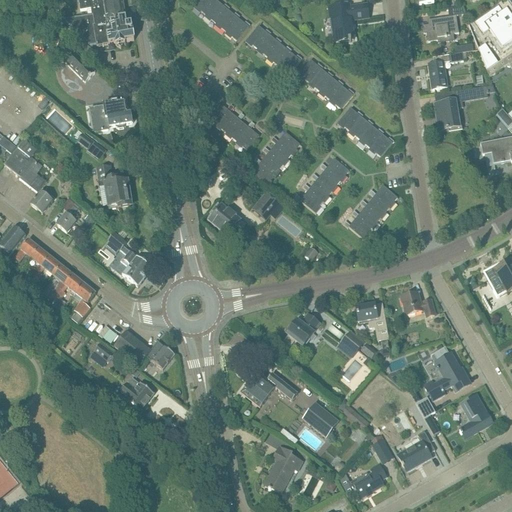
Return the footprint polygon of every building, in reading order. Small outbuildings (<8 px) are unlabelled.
[(78,0),(80,11),(90,10),(92,18),(70,21),(96,47),(115,45),(115,46),(121,50),(125,45),(125,43),(134,41),(135,38),(135,35),(132,32),(131,27),(127,28),(125,22),(126,22),(122,0),(78,0)] [(201,0),(195,8),(205,17),(218,2),(219,1),(218,0),(215,0),(214,0),(201,0)] [(205,17),(216,25),(228,11),(230,9),(227,7),(225,9),(218,2),(205,17)] [(351,21),(368,18),(366,6),(349,9),(349,7),(329,9),(330,18),(333,18),(336,43),(348,41),(349,43),(351,43),(351,41),(353,41),(351,21)] [(511,13),(508,7),(479,26),(495,50),(511,39),(511,13)] [(432,25),(422,27),(424,35),(426,34),(428,43),(438,42),(438,44),(453,42),(452,36),(458,35),(456,17),(464,15),(460,8),(457,8),(448,10),(449,18),(441,19),(431,20),(432,25)] [(226,34),(238,20),(240,18),(237,15),(236,17),(228,11),(216,25),(226,34)] [(473,12),(467,16),(471,23),(477,19),(473,12)] [(238,20),(226,34),(237,43),(250,26),(247,24),(246,26),(238,20)] [(247,42),(257,51),(269,36),(271,35),(268,32),(267,34),(259,27),(247,42)] [(59,35),(55,39),(63,48),(67,44),(59,35)] [(257,51),(268,59),(280,45),(281,43),(279,41),(277,43),(269,36),(257,51)] [(278,68),(290,53),(292,52),(289,49),(287,51),(280,45),(268,59),(278,68)] [(453,48),(454,56),(461,54),(478,52),(475,45),(453,48)] [(290,53),(278,68),(289,76),(302,60),(299,58),(298,60),(290,53)] [(75,54),(65,64),(74,72),(85,84),(95,74),(75,54)] [(454,56),(433,59),(434,65),(443,63),(443,64),(449,63),(450,65),(463,63),(462,54),(454,56)] [(487,71),(497,64),(490,54),(483,59),(487,71)] [(487,71),(490,78),(509,65),(511,69),(511,54),(500,63),(499,63),(497,64),(487,71)] [(299,76),(309,85),(321,70),(323,69),(320,66),(319,68),(311,62),(299,76)] [(431,80),(432,91),(437,90),(437,91),(447,89),(443,63),(428,66),(430,74),(431,74),(432,80),(431,80)] [(309,85),(320,93),(331,79),(332,79),(333,77),(330,75),(329,77),(321,70),(309,85)] [(330,102),(342,88),(343,86),(341,83),(339,85),(332,79),(331,79),(320,93),(330,102)] [(342,88),(330,102),(340,111),(354,94),(351,92),(350,94),(342,88)] [(205,117),(215,125),(227,111),(220,105),(224,100),(221,97),(216,103),(217,103),(205,117)] [(105,111),(98,112),(101,132),(108,131),(109,129),(110,129),(116,128),(116,129),(119,131),(124,130),(126,127),(125,126),(132,125),(133,124),(134,122),(134,118),(131,116),(130,116),(130,115),(129,116),(129,112),(128,112),(126,102),(117,103),(111,104),(104,105),(105,111)] [(436,105),(434,106),(437,119),(438,119),(440,132),(460,129),(458,119),(456,110),(464,109),(462,103),(455,104),(455,102),(436,105)] [(215,125),(226,134),(238,120),(237,119),(230,113),(234,109),(231,106),(227,111),(215,125)] [(339,124),(349,133),(361,118),(362,119),(363,117),(360,115),(359,116),(351,110),(339,124)] [(496,116),(508,129),(511,126),(511,122),(502,111),(496,116)] [(226,134),(236,143),(249,129),(248,128),(240,122),(244,117),(241,115),(237,119),(238,120),(226,134)] [(349,133),(360,141),(372,127),(373,125),(371,123),(369,125),(362,119),(361,118),(349,133)] [(249,129),(236,143),(247,152),(259,138),(251,130),(255,126),(252,123),(248,128),(249,129)] [(370,150),(382,136),(384,134),(381,132),(379,133),(372,127),(360,141),(370,150)] [(271,142),(276,146),(290,158),(300,146),(285,134),(278,143),(273,139),(271,142)] [(382,136),(370,150),(381,159),(394,143),(391,140),(390,142),(382,136)] [(502,164),(511,162),(511,163),(511,164),(511,138),(480,145),(483,157),(492,155),(494,166),(494,165),(500,164),(500,165),(502,164)] [(4,166),(21,179),(34,162),(31,160),(37,152),(23,141),(10,158),(4,166)] [(262,152),(267,156),(282,168),(290,158),(276,146),(270,153),(265,149),(262,152)] [(254,162),(259,166),(273,178),(282,168),(267,156),(261,163),(256,159),(254,162)] [(320,168),(324,172),(339,184),(349,172),(334,160),(327,169),(322,165),(320,168)] [(34,162),(21,179),(19,181),(38,195),(47,183),(47,182),(53,175),(43,167),(42,169),(34,162)] [(273,178),(259,166),(252,173),(248,170),(245,173),(250,177),(251,176),(265,188),(273,178)] [(100,177),(98,177),(100,186),(106,185),(107,192),(105,192),(106,198),(108,198),(109,209),(119,207),(119,209),(131,207),(127,178),(112,181),(110,168),(98,170),(100,177)] [(311,178),(316,182),(330,194),(339,184),(324,172),(318,179),(314,175),(311,178)] [(303,189),(307,193),(322,205),(330,194),(316,182),(310,190),(305,186),(303,189)] [(369,195),(373,199),(374,198),(389,210),(397,199),(383,187),(376,196),(371,192),(369,195)] [(31,206),(42,215),(49,207),(55,200),(50,196),(48,199),(41,193),(31,206)] [(322,205),(307,193),(301,200),(297,196),(294,199),(299,203),(300,202),(314,214),(322,205)] [(253,211),(266,222),(279,206),(266,195),(253,211)] [(360,205),(365,209),(365,208),(380,220),(389,210),(374,198),(373,199),(367,206),(363,202),(360,205)] [(62,208),(68,213),(75,205),(68,200),(62,208)] [(207,222),(232,242),(238,235),(246,226),(229,212),(221,205),(207,222)] [(351,215),(356,219),(371,231),(380,220),(365,208),(365,209),(359,216),(354,212),(351,215)] [(57,227),(67,235),(77,223),(76,222),(79,218),(74,214),(71,218),(66,215),(57,227)] [(81,229),(86,233),(95,222),(90,218),(87,222),(81,229)] [(356,219),(350,227),(345,223),(343,226),(348,230),(349,229),(363,241),(371,231),(356,219)] [(8,236),(0,245),(0,260),(4,264),(19,245),(26,237),(14,228),(8,236)] [(137,288),(138,289),(153,271),(151,270),(143,264),(124,248),(126,245),(114,236),(109,243),(120,252),(121,252),(127,256),(123,261),(123,260),(121,263),(129,269),(122,277),(137,288)] [(26,255),(31,260),(39,250),(29,241),(21,251),(15,259),(19,263),(26,255)] [(30,276),(34,279),(50,258),(39,250),(31,260),(40,267),(36,271),(35,270),(30,276)] [(44,270),(54,278),(62,268),(50,258),(34,279),(38,282),(42,276),(40,275),(44,270)] [(500,264),(483,274),(497,299),(507,294),(508,296),(509,295),(508,293),(511,290),(511,261),(501,267),(500,264)] [(50,299),(54,302),(73,277),(62,268),(54,278),(62,284),(50,299)] [(67,289),(76,295),(84,286),(73,277),(54,302),(51,306),(61,314),(68,306),(61,300),(65,294),(64,293),(67,289)] [(84,286),(76,295),(83,301),(74,312),(76,314),(72,320),(77,325),(83,319),(90,310),(86,306),(87,304),(88,305),(96,295),(84,286)] [(423,305),(420,306),(417,295),(401,300),(404,309),(407,318),(425,313),(427,319),(435,317),(431,302),(423,304),(423,305)] [(366,307),(356,309),(356,310),(358,323),(368,322),(369,329),(377,327),(379,342),(381,341),(381,342),(382,350),(383,355),(386,354),(389,353),(388,341),(389,341),(389,339),(385,317),(383,307),(375,308),(375,306),(371,307),(366,308),(366,307)] [(289,337),(285,342),(291,346),(295,342),(302,347),(319,326),(307,317),(301,325),(298,323),(287,336),(289,337)] [(146,359),(163,372),(175,357),(158,343),(150,352),(127,334),(127,333),(115,348),(139,368),(146,359)] [(341,345),(341,346),(344,343),(356,353),(353,356),(354,356),(363,345),(350,334),(341,345)] [(94,354),(107,364),(114,355),(100,345),(94,354)] [(361,352),(372,360),(376,354),(366,346),(361,352)] [(328,348),(316,363),(325,370),(337,356),(328,348)] [(451,355),(449,356),(445,349),(431,357),(431,358),(431,357),(438,369),(436,370),(437,371),(439,371),(444,380),(433,386),(434,387),(426,391),(425,390),(432,403),(439,399),(445,396),(443,392),(459,383),(462,390),(470,385),(462,370),(460,371),(451,355)] [(368,359),(364,365),(367,368),(372,362),(368,359)] [(399,373),(386,378),(400,390),(406,387),(399,373)] [(297,395),(280,381),(272,375),(267,382),(257,375),(241,396),(260,410),(275,389),(291,403),(297,395)] [(119,396),(140,413),(154,396),(140,385),(140,386),(132,380),(119,396)] [(412,389),(408,391),(415,405),(420,402),(412,389)] [(460,433),(459,433),(461,436),(462,435),(465,441),(481,432),(479,428),(491,422),(493,425),(487,415),(476,396),(460,405),(471,424),(460,431),(460,433)] [(420,402),(415,405),(424,421),(430,417),(435,414),(427,399),(420,402)] [(344,402),(338,410),(343,414),(344,412),(348,408),(349,407),(344,402)] [(303,421),(326,440),(339,424),(315,405),(303,421)] [(349,408),(343,415),(365,432),(370,425),(349,408)] [(430,417),(424,421),(434,438),(440,435),(430,417)] [(402,466),(403,469),(404,468),(407,474),(416,469),(415,467),(420,464),(421,466),(431,460),(429,456),(435,452),(424,434),(418,437),(421,443),(397,457),(403,466),(402,466)] [(371,447),(377,457),(388,450),(380,437),(372,441),(375,445),(371,447)] [(292,455),(290,454),(281,449),(281,450),(279,449),(273,461),(277,464),(272,474),(274,475),(272,479),(270,478),(264,488),(269,490),(268,491),(271,493),(272,492),(280,496),(285,488),(294,471),(297,473),(303,464),(291,457),(292,455)] [(335,470),(335,471),(336,471),(336,472),(336,473),(337,473),(338,473),(338,474),(339,474),(340,474),(340,473),(341,473),(342,472),(344,469),(345,468),(345,467),(344,466),(344,465),(343,465),(343,464),(342,464),(341,464),(340,464),(339,464),(339,465),(336,468),(336,469),(335,469),(335,470)] [(373,475),(369,477),(367,474),(350,484),(349,484),(355,494),(356,494),(360,501),(383,487),(380,482),(386,479),(379,466),(371,471),(373,475)] [(343,480),(338,483),(347,498),(355,494),(349,484),(350,484),(345,476),(343,480)] [(330,482),(327,487),(334,491),(337,486),(330,482)]
